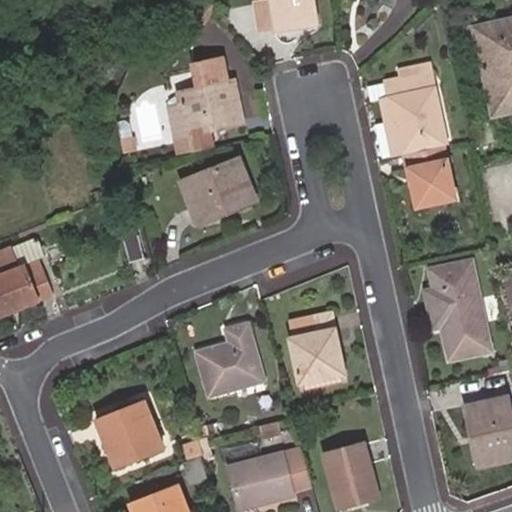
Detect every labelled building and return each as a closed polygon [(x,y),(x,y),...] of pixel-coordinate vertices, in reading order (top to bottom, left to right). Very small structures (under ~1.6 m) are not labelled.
[(258,34),(274,32),(269,0),(253,3),(258,34)] [(268,0),(269,0),(274,32),(318,24),(314,0),(268,0)] [(511,19),(475,27),(494,117),(511,113),(511,19)] [(243,122),(235,85),(227,87),(222,62),(195,68),(200,92),(179,97),(181,107),(188,135),(243,122)] [(444,147),(446,147),(431,76),(388,86),(390,98),(403,156),(406,156),(444,147)] [(378,100),(391,159),(403,156),(390,98),(378,100)] [(176,137),(188,135),(181,107),(170,110),(176,137)] [(455,199),(444,147),(406,156),(417,208),(455,199)] [(225,208),(253,196),(238,161),(183,183),(200,225),(228,213),(225,208)] [(256,202),(253,196),(225,208),(228,213),(256,202)] [(0,251),(0,280),(13,314),(40,303),(39,301),(53,296),(41,262),(26,268),(26,266),(19,269),(12,248),(0,251)] [(493,350),(474,261),(433,269),(437,289),(429,290),(436,327),(445,325),(452,359),(493,350)] [(0,319),(13,314),(0,280),(0,319)] [(342,374),(330,316),(292,324),(295,337),(290,338),(300,383),(301,383),(303,393),(343,384),(341,375),(342,374)] [(210,396),(263,381),(248,326),(228,332),(232,344),(198,354),(210,396)] [(480,434),(486,465),(511,458),(511,428),(506,400),(467,408),(472,436),(480,434)] [(115,469),(163,449),(144,404),(96,422),(115,469)] [(263,443),(280,438),(275,425),(259,431),(263,443)] [(479,466),(486,465),(480,434),(472,436),(479,466)] [(186,446),(191,460),(198,458),(201,457),(196,442),(186,446)] [(340,510),(377,499),(363,446),(325,456),(340,510)] [(312,488),(301,448),(229,469),(239,511),(295,497),(294,494),(312,488)] [(198,458),(191,460),(182,464),(191,486),(206,480),(198,458)] [(133,511),(187,511),(178,488),(131,506),(133,511)]
